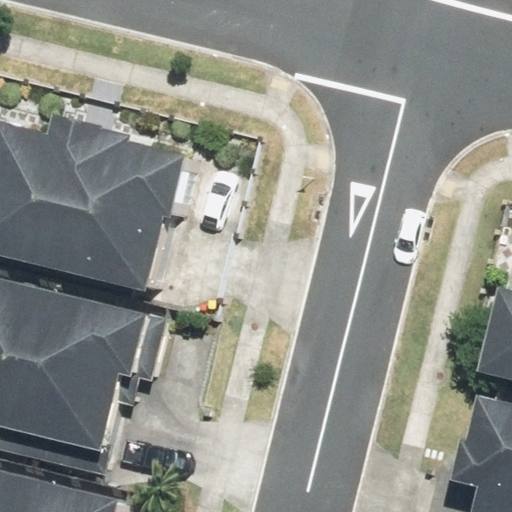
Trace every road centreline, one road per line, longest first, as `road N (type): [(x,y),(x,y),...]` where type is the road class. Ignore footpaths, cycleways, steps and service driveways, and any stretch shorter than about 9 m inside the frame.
road 1 (residential): [(302,511),(418,39)]
road 2 (residential): [(418,39),(267,0)]
